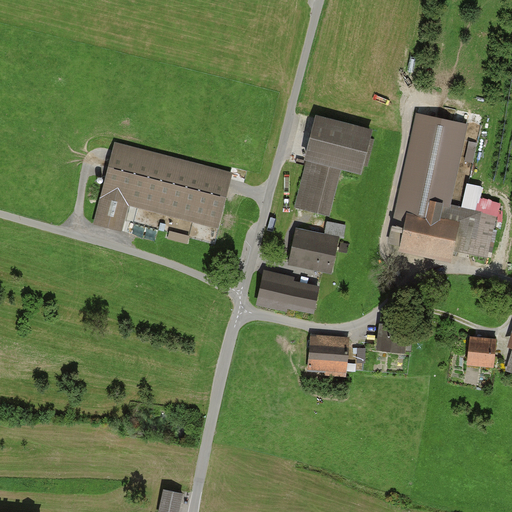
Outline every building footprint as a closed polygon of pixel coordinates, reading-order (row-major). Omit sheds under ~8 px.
[(511,54),(496,182),(511,183),(511,54)] [(367,172),(376,128),(318,115),(297,206),(334,214),(345,167),(367,172)] [(470,127),(419,115),(395,216),(412,220),(405,251),(454,263),(464,220),(449,217),(452,205),(470,127)] [(218,227),(234,172),(119,139),(96,220),(123,228),(130,203),(218,227)] [(499,216),(503,203),(485,198),(486,191),(477,189),(471,208),(499,216)] [(327,235),(299,228),(290,263),(337,274),(348,227),(330,223),(327,235)] [(179,243),(190,242),(189,235),(179,236),(179,243)] [(317,308),(321,288),(296,283),(297,278),(266,272),(261,297),(317,308)] [(409,328),(382,325),(380,350),(407,352),(409,328)] [(350,377),(353,338),(315,335),(313,370),(328,371),(328,376),(350,377)] [(499,340),(471,338),(469,365),(497,368),(499,340)] [(366,361),(368,345),(360,344),(358,360),(366,361)] [(180,511),(185,494),(165,489),(159,511),(180,511)]
